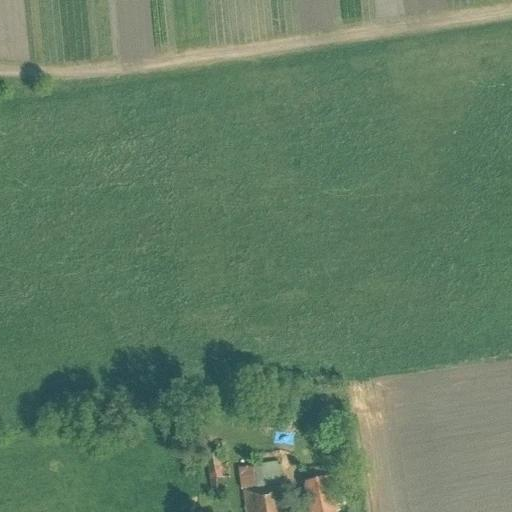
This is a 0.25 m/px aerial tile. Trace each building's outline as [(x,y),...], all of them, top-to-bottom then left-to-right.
[(262,430),(256,440),(267,447),(274,437),(262,430)] [(205,458),(211,497),(225,495),(219,456),(205,458)] [(280,463),(238,470),(242,492),(283,485),(280,463)] [(303,487),(308,511),(344,511),(342,497),(333,498),(329,480),(325,480),(323,467),(305,470),(307,483),(304,484),(305,486),(303,487)] [(288,511),(284,486),(243,492),(246,511),(288,511)]
